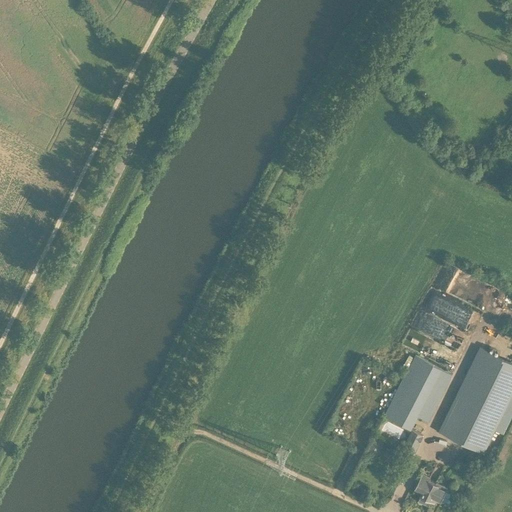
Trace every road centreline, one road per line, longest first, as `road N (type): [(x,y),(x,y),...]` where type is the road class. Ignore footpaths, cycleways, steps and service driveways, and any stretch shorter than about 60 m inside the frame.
road 1 (tertiary): [(0,412),(215,0)]
road 2 (track): [(362,505),(201,434),(187,438),(151,511)]
